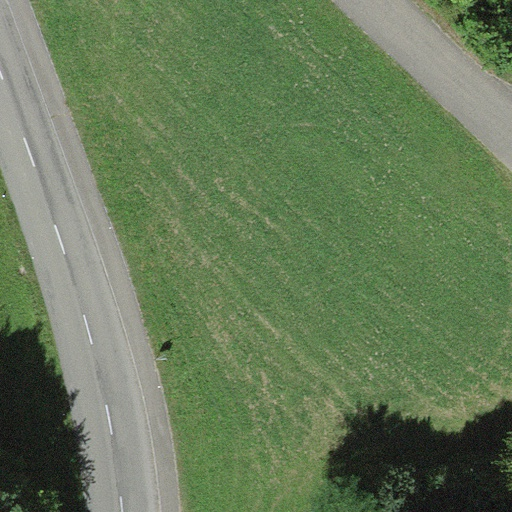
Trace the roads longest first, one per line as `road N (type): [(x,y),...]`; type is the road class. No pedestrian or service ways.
road 1 (tertiary): [(0,67),(87,318),(123,511)]
road 2 (residential): [(373,0),(511,133)]
